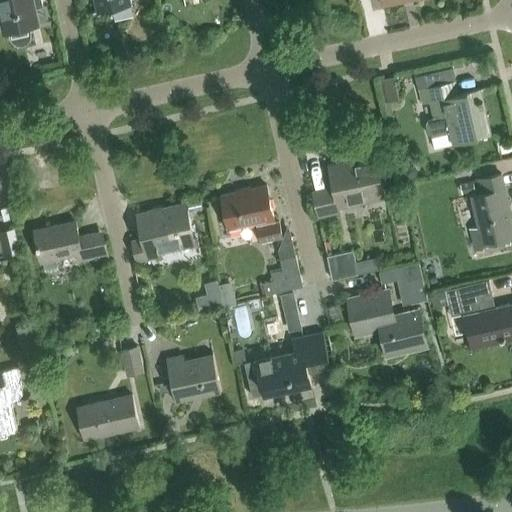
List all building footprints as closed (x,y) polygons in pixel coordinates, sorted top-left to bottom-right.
[(0,0),(0,21),(3,33),(9,31),(10,36),(12,41),(17,44),(22,44),(27,41),(30,37),(30,32),(29,27),(38,25),(34,7),(42,5),(40,0),(0,0)] [(93,0),(96,12),(131,4),(130,0),(93,0)] [(380,77),(385,92),(395,88),(390,73),(380,77)] [(458,94),(454,79),(417,87),(421,104),(429,102),(433,119),(427,121),(425,125),(427,133),(430,136),(449,132),(452,144),(491,134),(480,89),(458,94)] [(384,197),(376,158),(346,165),(345,161),(328,165),(333,187),(313,191),(318,217),(340,212),(339,207),(384,197)] [(472,229),(476,246),(511,236),(511,230),(505,204),(508,203),(501,174),(476,180),(479,194),(471,196),(479,227),(472,229)] [(462,193),(474,190),(472,182),(460,185),(462,193)] [(275,222),(267,185),(250,189),(251,192),(240,194),(239,192),(220,196),(228,229),(256,223),(261,244),(273,241),(273,239),(283,236),(279,221),(275,222)] [(160,250),(195,242),(186,202),(137,213),(143,238),(132,241),(137,261),(162,255),(160,250)] [(104,231),(93,234),(79,237),(75,221),(34,230),(41,262),(43,262),(44,268),(58,266),(56,259),(77,254),(78,261),(109,254),(104,231)] [(20,253),(18,241),(2,245),(5,256),(20,253)] [(353,249),(327,255),(332,279),(358,273),(353,249)] [(297,258),(281,262),(282,269),(273,271),(275,279),(263,282),(265,294),(303,286),(297,258)] [(403,304),(427,298),(418,261),(378,271),(381,282),(397,279),(403,304)] [(447,302),(491,292),(488,279),(444,289),(444,288),(430,292),(433,306),(447,303),(447,302)] [(219,280),(205,283),(208,293),(211,307),(225,303),(224,300),(223,296),(221,290),(220,284),(219,280)] [(389,286),(345,296),(354,336),(379,330),(385,357),(429,346),(420,306),(395,312),(389,286)] [(294,290),(280,293),(284,310),(297,307),(294,290)] [(511,302),(495,306),(462,313),(471,348),(491,344),(491,345),(511,340),(511,302)] [(293,351),(254,359),(246,361),(253,394),(261,393),(262,399),(311,388),(308,371),(331,366),(323,331),(291,338),(293,351)] [(128,375),(143,372),(137,346),(122,349),(128,375)] [(176,402),(221,392),(213,355),(186,361),(184,354),(166,358),(176,402)] [(11,398),(23,396),(17,366),(0,369),(0,431),(17,428),(11,398)] [(84,438),(139,425),(132,394),(77,407),(84,438)]
